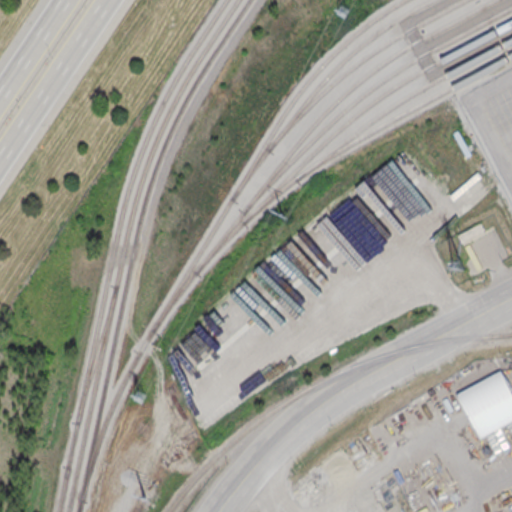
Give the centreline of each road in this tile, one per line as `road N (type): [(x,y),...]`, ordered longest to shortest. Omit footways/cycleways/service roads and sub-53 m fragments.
road 1 (motorway): [(0,150),(101,0)]
road 2 (motorway): [(68,0),(0,100)]
